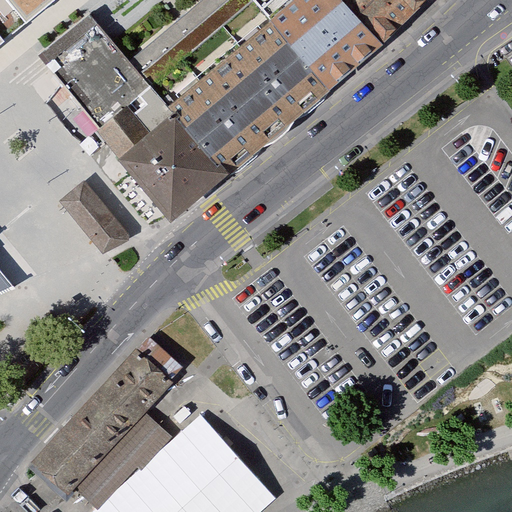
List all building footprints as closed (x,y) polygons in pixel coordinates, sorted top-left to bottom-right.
[(50,0),(9,0),(26,20),(50,0)] [(332,94),(385,48),(341,0),(251,0),(272,24),(332,94)] [(341,0),(385,48),(432,1),(430,0),(341,0)] [(0,89),(0,133),(28,167),(87,118),(99,133),(151,89),(90,15),(0,89)] [(229,181),(332,94),(272,24),(169,110),(227,180),(229,181)] [(170,222),(227,180),(169,110),(151,89),(99,133),(96,135),(170,222)] [(128,233),(84,180),(58,202),(103,255),(128,241),(128,233)] [(0,270),(0,296),(17,290),(0,270)] [(150,336),(26,466),(64,502),(77,489),(97,508),(98,509),(111,496),(138,467),(140,469),(141,471),(157,454),(173,437),(143,408),(182,367),(150,336)] [(260,511),(276,498),(201,415),(157,454),(141,471),(140,469),(138,467),(111,496),(98,509),(97,508),(92,511),(260,511)]
